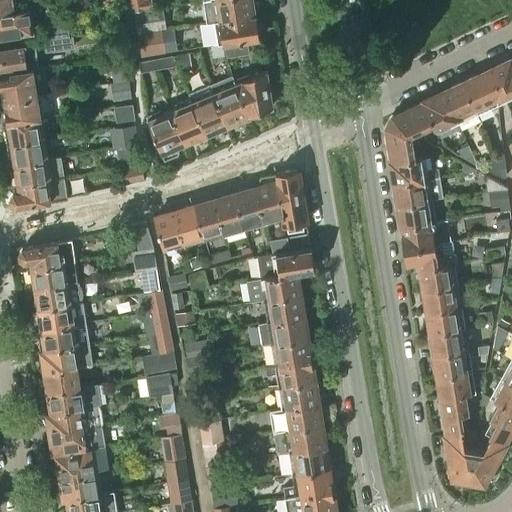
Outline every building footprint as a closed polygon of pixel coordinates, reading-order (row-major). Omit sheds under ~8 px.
[(0,0),(0,10),(16,7),(15,0),(0,0)] [(202,0),(206,22),(254,14),(252,4),(253,2),(252,0),(202,0)] [(164,2),(156,3),(134,6),(137,29),(163,25),(167,23),(164,2)] [(16,7),(0,10),(0,34),(32,29),(28,6),(16,7)] [(254,14),(206,22),(207,22),(209,22),(212,45),(223,43),(246,38),(259,36),(255,14),(254,14)] [(41,25),(44,38),(68,35),(66,21),(41,25)] [(167,47),(163,25),(137,29),(140,52),(167,47)] [(44,38),(46,50),(70,46),(68,35),(44,38)] [(246,38),(223,43),(227,56),(247,51),(246,38)] [(0,71),(32,66),(39,65),(35,43),(24,45),(0,48),(0,71)] [(212,45),(210,45),(212,59),(224,57),(223,43),(212,45)] [(189,51),(175,54),(178,68),(191,66),(189,51)] [(495,80),(487,83),(496,101),(511,93),(511,63),(509,56),(488,66),(495,80)] [(32,66),(0,71),(0,99),(37,94),(47,93),(42,65),(39,65),(32,66)] [(488,66),(461,79),(475,111),(496,101),(487,83),(495,80),(488,66)] [(265,68),(234,81),(248,114),(251,113),(254,114),(259,112),(260,109),(271,105),(265,68)] [(231,74),(210,83),(213,90),(226,123),(237,119),(240,120),(245,118),(246,115),(248,114),(234,81),(231,74)] [(131,95),(128,77),(110,80),(113,98),(131,95)] [(461,79),(441,88),(456,120),(475,111),(461,79)] [(210,83),(188,92),(191,99),(205,132),(207,131),(210,132),(215,130),(217,127),(226,123),(213,90),(210,83)] [(441,88),(421,98),(422,100),(433,124),(436,129),(456,120),(441,88)] [(37,94),(0,99),(0,107),(0,109),(5,108),(7,121),(40,116),(37,94)] [(191,99),(170,109),(183,142),(194,137),(196,138),(201,136),(203,133),(205,132),(191,99)] [(391,114),(388,120),(414,134),(433,124),(422,100),(391,114)] [(135,117),(133,101),(113,104),(115,120),(135,117)] [(170,109),(148,118),(164,159),(177,153),(178,149),(176,145),(183,142),(170,109)] [(8,128),(5,128),(7,143),(44,137),(40,116),(7,121),(8,128)] [(388,120),(385,126),(391,160),(417,156),(414,134),(388,120)] [(134,123),(114,126),(116,145),(137,142),(134,123)] [(44,137),(7,143),(9,156),(13,155),(14,163),(47,157),(44,137)] [(15,169),(11,170),(13,183),(50,178),(64,176),(60,155),(47,157),(14,163),(15,169)] [(391,160),(389,160),(392,181),(426,176),(440,174),(439,166),(425,169),(423,155),(417,156),(391,160)] [(274,172),(275,172),(284,224),(306,221),(297,168),(274,172)] [(260,183),(253,185),(263,220),(281,215),(283,224),(284,224),(275,172),(258,175),(260,183)] [(426,176),(392,181),(396,203),(430,198),(444,196),(440,174),(426,176)] [(13,191),(9,195),(10,202),(15,205),(67,197),(64,176),(50,178),(13,183),(14,191),(13,191)] [(253,185),(233,191),(244,226),(263,220),(253,185)] [(233,191),(213,197),(223,232),(244,226),(233,191)] [(213,197),(194,203),(204,238),(223,232),(213,197)] [(430,198),(396,203),(399,225),(434,220),(430,198)] [(194,203),(174,209),(184,244),(204,238),(194,203)] [(184,244),(174,209),(153,216),(163,250),(184,244)] [(146,217),(133,221),(138,247),(153,245),(146,217)] [(434,220),(399,225),(403,247),(437,241),(434,220)] [(22,246),(18,251),(19,257),(23,260),(25,260),(26,267),(64,261),(74,259),(71,239),(61,240),(22,246)] [(437,241),(403,247),(405,262),(414,260),(415,267),(453,260),(456,260),(455,252),(454,252),(451,239),(437,241)] [(138,247),(131,248),(135,269),(141,268),(155,266),(153,245),(138,247)] [(271,252),(257,254),(259,267),(260,276),(275,274),(296,270),(296,271),(313,268),(309,245),(271,252)] [(231,257),(228,248),(209,254),(212,262),(222,259),(231,257)] [(197,254),(188,257),(192,268),(200,266),(197,254)] [(64,261),(26,267),(28,280),(33,280),(34,287),(67,281),(78,280),(74,259),(64,261)] [(453,260),(415,267),(416,274),(419,274),(422,289),(425,289),(457,283),(453,260)] [(141,268),(144,291),(159,289),(155,266),(141,268)] [(204,268),(187,272),(191,288),(208,284),(204,268)] [(260,276),(247,278),(250,301),(264,299),(299,293),(299,289),(296,271),(296,270),(275,274),(260,276)] [(168,276),(171,289),(187,285),(184,273),(168,276)] [(67,281),(34,287),(34,289),(37,308),(71,302),(82,300),(82,298),(83,294),(83,290),(82,287),(80,284),(79,279),(78,280),(67,281)] [(425,289),(422,289),(426,312),(460,306),(458,289),(457,283),(425,289)] [(151,311),(165,309),(161,288),(147,291),(151,311)] [(181,289),(171,290),(173,307),(184,305),(181,289)] [(299,293),(264,299),(268,321),(303,315),(299,293)] [(71,302),(37,308),(40,328),(74,323),(86,321),(82,300),(71,302)] [(460,306),(426,312),(430,333),(464,328),(460,306)] [(193,308),(175,311),(178,324),(195,321),(193,308)] [(148,332),(169,329),(165,309),(151,311),(142,313),(145,332),(148,332)] [(268,321),(258,323),(261,344),(271,343),(306,336),(306,334),(308,331),(307,326),(304,324),(303,315),(268,321)] [(41,335),(37,336),(40,349),(77,343),(89,341),(86,321),(74,323),(40,328),(41,335)] [(464,328),(430,333),(433,355),(467,349),(464,328)] [(173,348),(169,329),(148,332),(151,352),(173,348)] [(306,336),(271,343),(275,365),(310,358),(308,349),(310,346),(309,341),(307,339),(306,336)] [(77,343),(40,349),(43,370),(76,365),(80,364),(92,362),(89,341),(77,343)] [(173,348),(151,352),(141,353),(144,371),(176,366),(173,348)] [(467,349),(433,355),(437,377),(471,371),(467,349)] [(275,365),(266,366),(267,374),(276,373),(278,386),(314,380),(313,378),(315,375),(314,370),(312,368),(310,358),(275,365)] [(511,358),(511,359),(501,377),(511,383),(511,358)] [(44,377),(40,377),(42,391),(80,385),(76,365),(43,370),(44,377)] [(172,390),(169,370),(145,374),(148,393),(172,390)] [(471,371),(437,377),(440,398),(466,394),(474,393),(471,371)] [(511,383),(501,377),(490,397),(511,408),(511,383)] [(314,380),(278,386),(282,408),(317,402),(316,393),(317,390),(316,385),(314,383),(314,380)] [(80,385),(42,391),(46,411),(83,406),(98,403),(95,383),(80,385)] [(481,401),(482,391),(474,393),(476,401),(481,401)] [(466,394),(440,398),(446,430),(446,435),(462,433),(462,432),(461,428),(464,427),(462,417),(464,417),(463,413),(469,412),(467,403),(476,401),(474,393),(466,394)] [(490,397),(483,393),(481,403),(486,405),(490,397)] [(218,418),(214,397),(194,401),(199,422),(218,418)] [(511,408),(490,397),(486,405),(493,410),(489,417),(494,421),(493,424),(494,425),(489,434),(491,435),(505,443),(505,442),(511,429),(511,408)] [(282,408),(270,410),(273,432),(321,423),(317,402),(282,408)] [(46,411),(45,411),(48,432),(86,426),(101,424),(98,403),(83,406),(46,411)] [(178,410),(158,413),(160,425),(166,424),(167,433),(182,431),(178,410)] [(223,441),(219,420),(199,423),(202,444),(223,441)] [(321,423),(273,432),(277,453),(289,451),(324,445),(321,423)] [(86,426),(48,432),(51,453),(55,453),(90,447),(94,447),(105,445),(101,424),(86,426)] [(167,433),(160,434),(164,458),(185,455),(182,431),(167,433)] [(446,435),(445,435),(452,479),(467,481),(473,448),(467,447),(465,431),(462,432),(462,433),(446,435)] [(473,448),(467,481),(484,484),(507,443),(505,442),(505,443),(491,435),(485,445),(485,449),(473,448)] [(202,444),(205,465),(221,463),(232,461),(229,440),(223,441),(202,444)] [(324,445),(289,451),(292,473),(328,467),(327,464),(329,462),(328,456),(326,454),(324,445)] [(56,464),(53,468),(54,473),(58,475),(59,477),(98,471),(94,447),(90,447),(55,453),(57,464),(56,464)] [(165,461),(169,482),(188,479),(185,458),(184,458),(167,461),(165,461)] [(224,484),(221,463),(205,465),(209,486),(224,484)] [(283,486),(282,486),(284,497),(331,488),(330,479),(332,477),(331,471),(328,469),(328,467),(292,473),(294,484),(283,486)] [(98,471),(59,477),(62,498),(66,497),(101,492),(98,471)] [(192,500),(188,479),(169,482),(172,503),(192,500)] [(232,488),(211,490),(214,507),(234,504),(232,488)] [(331,488),(284,497),(286,511),(322,511),(335,510),(334,507),(336,505),(335,499),(333,497),(331,488)] [(101,492),(66,497),(68,511),(106,511),(116,510),(113,490),(101,492)] [(193,511),(192,500),(172,503),(173,511),(193,511)]
